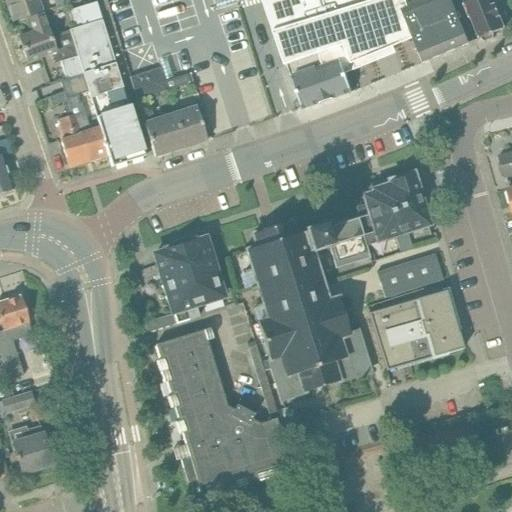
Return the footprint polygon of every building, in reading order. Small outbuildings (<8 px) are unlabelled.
[(5,0),(13,21),(41,11),(37,0),(5,0)] [(284,0),(287,8),(271,14),(288,63),(286,63),(287,65),(288,69),(302,109),(351,92),(345,74),(341,61),(411,33),(413,39),(423,62),(469,43),(451,0),(284,0)] [(463,0),(480,39),(505,29),(496,6),(497,5),(495,0),(463,0)] [(77,56),(60,62),(66,80),(83,74),(88,92),(93,108),(100,128),(109,158),(111,167),(145,157),(138,138),(102,20),(96,2),(70,10),(76,28),(69,30),(72,38),(77,56)] [(34,32),(18,37),(24,52),(27,62),(51,55),(54,64),(60,62),(77,56),(72,38),(69,30),(58,34),(63,48),(55,51),(42,14),(29,19),(34,32)] [(160,68),(130,77),(137,100),(167,90),(164,81),(160,68)] [(66,80),(60,82),(63,92),(64,92),(66,100),(67,102),(66,102),(71,116),(74,122),(68,124),(70,130),(72,129),(75,138),(82,136),(90,163),(109,158),(100,128),(89,131),(83,112),(80,102),(79,103),(77,96),(88,92),(83,74),(66,80)] [(187,74),(164,81),(167,90),(190,83),(187,74)] [(64,92),(49,98),(52,107),(66,102),(67,102),(66,100),(64,92)] [(196,107),(174,114),(185,148),(207,141),(201,122),(196,107)] [(149,139),(153,154),(155,158),(185,148),(174,114),(144,123),(149,139)] [(71,116),(58,120),(64,139),(60,140),(69,169),(90,163),(82,136),(75,138),(72,129),(70,130),(68,124),(74,122),(71,116)] [(511,152),(499,157),(505,178),(511,175),(511,152)] [(0,194),(13,190),(1,154),(0,154),(0,194)] [(361,217),(357,218),(366,244),(425,225),(429,236),(430,235),(427,225),(412,175),(390,182),(391,186),(374,191),(375,194),(364,197),(367,206),(358,209),(361,217)] [(366,244),(357,218),(324,228),(323,227),(295,236),(291,223),(280,226),(280,224),(262,229),(263,232),(252,235),(256,248),(240,253),(240,256),(247,254),(263,305),(257,307),(261,321),(257,322),(281,400),(370,372),(357,331),(349,333),(338,298),(332,300),(327,283),(322,285),(312,253),(328,248),(335,268),(369,257),(365,244),(366,244)] [(223,297),(205,239),(194,243),(193,241),(165,250),(165,251),(154,255),(173,315),(145,323),(148,333),(197,318),(194,306),(223,297)] [(442,280),(434,254),(376,272),(384,298),(442,280)] [(453,315),(446,291),(369,314),(386,371),(447,354),(463,349),(456,325),(459,324),(456,314),(453,315)] [(0,342),(0,349),(7,372),(10,380),(22,376),(19,368),(10,340),(32,333),(20,296),(0,302),(0,321),(3,331),(4,330),(7,340),(0,342)] [(196,481),(202,499),(213,495),(212,493),(236,486),(236,488),(247,485),(247,483),(258,479),(259,481),(279,475),(278,473),(291,469),(279,429),(276,419),(278,418),(273,399),(254,342),(247,344),(271,421),(260,424),(251,420),(258,408),(240,399),(234,410),(227,407),(207,341),(213,339),(210,329),(155,345),(160,360),(156,361),(163,383),(166,382),(171,396),(167,397),(171,409),(174,408),(178,421),(175,422),(179,434),(182,433),(186,445),(177,448),(188,483),(196,481)] [(1,400),(5,415),(35,406),(31,391),(1,400)] [(29,426),(10,432),(13,443),(17,456),(15,457),(17,462),(18,461),(22,475),(52,465),(40,426),(30,429),(29,426)] [(511,511),(511,427),(334,476),(343,511),(511,511)]
